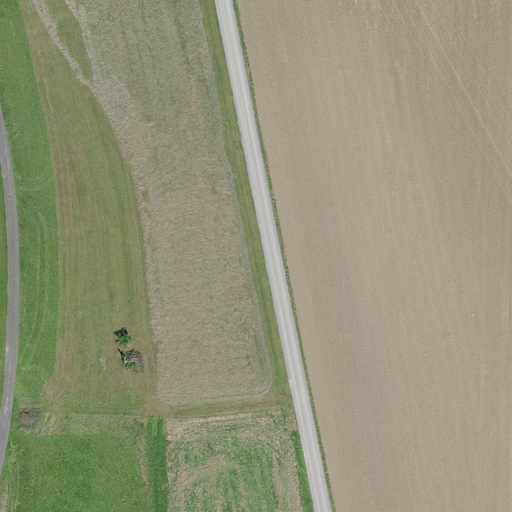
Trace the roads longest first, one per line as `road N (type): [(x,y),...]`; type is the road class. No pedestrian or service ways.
road 1 (track): [(222,0),(324,511)]
road 2 (residential): [(0,442),(15,256),(0,136)]
